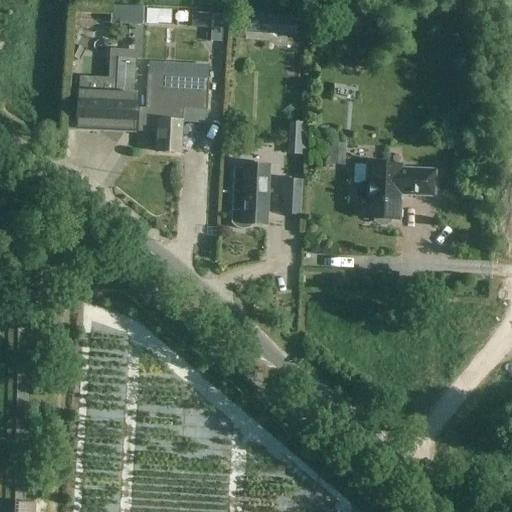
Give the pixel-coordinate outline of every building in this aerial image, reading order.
[(146,24),(156,25),(157,11),(147,10),(146,24)] [(211,14),(209,42),(221,43),(223,15),(211,14)] [(105,30),(104,18),(82,19),(83,30),(105,30)] [(78,93),(76,129),(133,131),(133,130),(136,59),(117,58),(115,94),(78,93)] [(139,109),(138,125),(150,125),(149,132),(156,133),(155,152),(180,154),(182,121),(181,121),(182,109),(206,110),(207,79),(147,76),(145,110),(139,109)] [(225,142),(224,163),(236,164),(237,143),(225,142)] [(330,144),(329,164),(344,165),(345,144),(330,144)] [(233,169),(230,224),(235,229),(242,231),(248,229),(253,225),(266,226),(268,166),(243,165),(243,169),(233,169)] [(433,196),(434,172),(400,170),(401,166),(367,165),(366,185),(361,185),(357,187),(356,192),(357,197),(361,200),(366,200),(365,219),(375,220),(375,222),(379,225),(384,225),(388,223),(388,220),(398,221),(399,202),(404,195),(433,196)] [(299,216),(301,182),(283,181),(281,215),(299,216)] [(421,230),(431,231),(434,208),(424,206),(421,230)]
